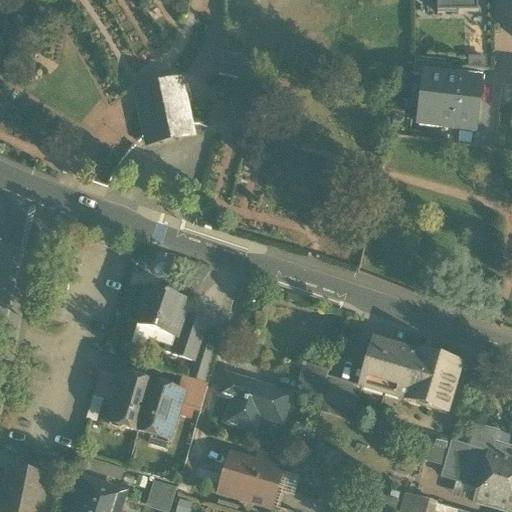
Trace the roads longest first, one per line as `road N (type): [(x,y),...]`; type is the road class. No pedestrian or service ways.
road 1 (residential): [(511,353),(196,243),(32,198)]
road 2 (residential): [(0,354),(32,198)]
